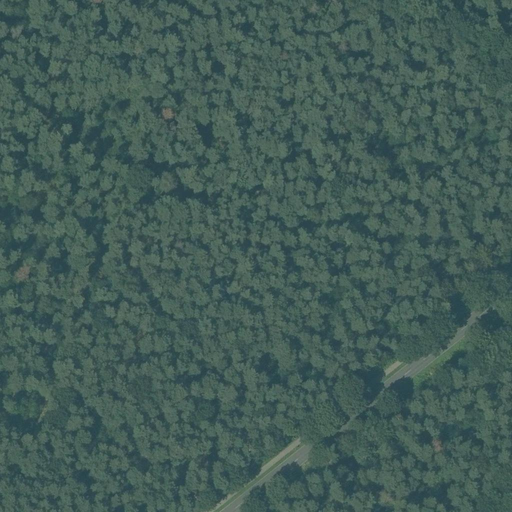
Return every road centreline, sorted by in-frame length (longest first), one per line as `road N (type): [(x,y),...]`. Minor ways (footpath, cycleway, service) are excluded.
road 1 (track): [(30,416),(195,0)]
road 2 (secondary): [(229,511),(511,290)]
road 3 (track): [(511,68),(330,0)]
